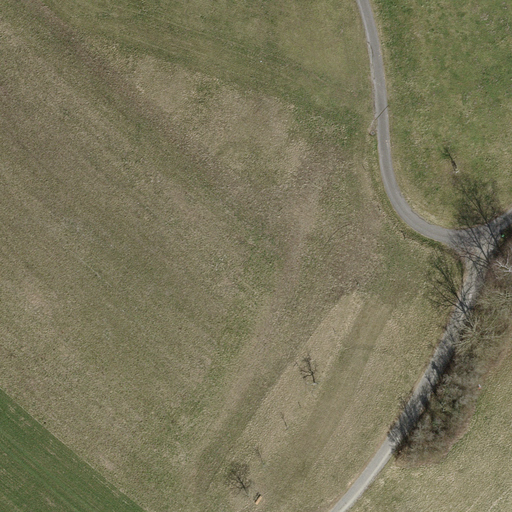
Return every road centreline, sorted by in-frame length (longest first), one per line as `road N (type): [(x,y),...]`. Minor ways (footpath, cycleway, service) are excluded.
road 1 (track): [(494,236),(451,240),(404,215),(386,166),(361,0)]
road 2 (track): [(343,511),(427,395),(494,236)]
